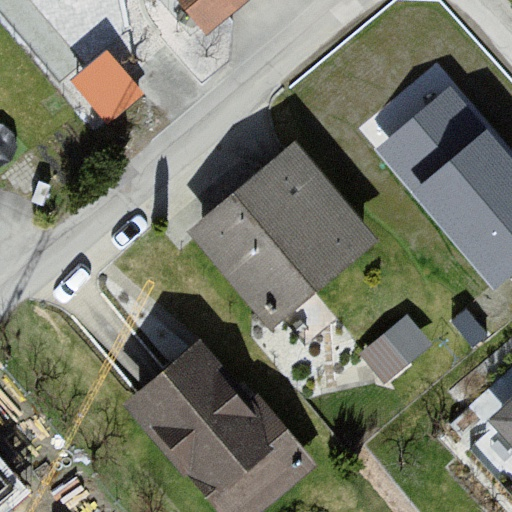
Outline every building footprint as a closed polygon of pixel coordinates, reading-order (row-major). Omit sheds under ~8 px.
[(248,0),(189,0),(214,29),(248,0)] [(71,71),(111,113),(149,79),(109,36),(71,71)] [(511,272),(511,160),(449,87),(377,147),(495,286),(511,272)] [(308,149),(203,234),(281,331),(387,245),(308,149)] [(364,338),(384,368),(433,335),(412,305),(364,338)] [(206,348),(140,402),(230,511),(256,511),(307,471),(206,348)] [(511,403),(497,417),(511,433),(511,403)] [(0,502),(20,486),(0,461),(0,502)]
